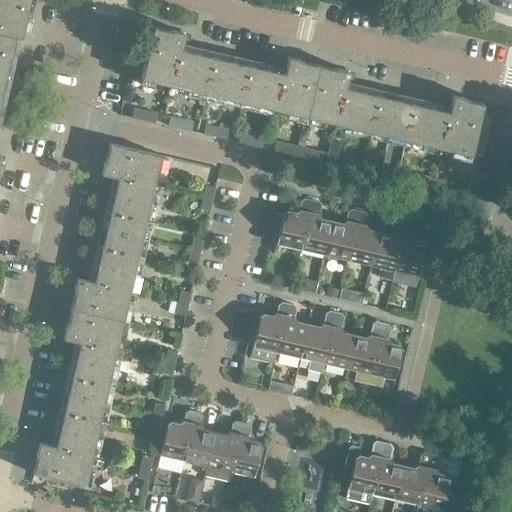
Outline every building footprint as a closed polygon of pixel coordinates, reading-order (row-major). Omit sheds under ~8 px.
[(0,0),(0,171),(2,161),(0,160),(0,97),(16,29),(22,31),(28,0),(0,0)] [(335,69),(317,65),(300,61),(300,59),(287,56),(283,73),(267,69),(180,49),(184,32),(171,29),(171,31),(152,26),(140,78),(482,158),(492,116),(480,113),(483,103),(464,99),(464,98),(451,95),(448,111),(345,87),(348,71),(335,68),(335,69)] [(143,120),(145,111),(133,108),(131,117),(143,120)] [(155,123),(157,113),(145,111),(143,120),(155,123)] [(179,128),(181,119),(169,116),(167,126),(179,128)] [(193,122),(181,119),(179,128),(191,131),(193,122)] [(214,136),(216,127),(204,125),(202,134),(214,136)] [(228,130),(216,127),(214,136),(226,139),(228,130)] [(249,145),(251,135),(240,133),(237,142),(249,145)] [(263,138),(251,135),(249,145),(261,147),(263,138)] [(331,139),(330,147),(339,149),(340,141),(331,139)] [(285,153),(287,144),(275,141),(273,150),(285,153)] [(84,485),(123,320),(161,155),(109,143),(105,162),(104,161),(101,174),(117,178),(93,281),(77,277),(74,290),(75,290),(67,326),(65,326),(62,339),(79,342),(55,445),(38,442),(35,455),(37,455),(33,473),(84,485)] [(296,156),(298,146),(287,144),(285,153),(296,156)] [(308,158),(310,149),(298,146),(296,156),(308,158)] [(337,157),(339,149),(330,147),(328,153),(328,155),(337,157)] [(320,161),(322,152),(310,149),(308,158),(320,161)] [(326,162),(335,165),(337,157),(328,155),(326,162)] [(361,171),(363,161),(351,159),(349,168),(361,171)] [(375,164),(363,161),(361,171),(373,173),(375,164)] [(396,179),(398,170),(386,167),(384,176),(396,179)] [(410,172),(398,170),(396,179),(408,182),(410,172)] [(431,187),(433,178),(422,175),(419,184),(431,187)] [(445,181),(433,178),(431,187),(443,190),(445,181)] [(473,197),(473,196),(476,184),(462,180),(459,193),(473,197)] [(215,187),(206,185),(203,197),(212,199),(215,187)] [(210,211),(212,199),(203,197),(200,208),(210,211)] [(300,249),(311,200),(306,199),(301,201),(299,210),(295,212),(287,210),(283,213),(276,243),(300,249)] [(323,254),(331,220),(320,218),(317,214),(319,205),(317,201),(311,200),(300,249),(323,254)] [(347,260),(358,211),(352,209),(348,212),(346,220),(342,223),(331,220),(323,254),(347,260)] [(370,265),(378,231),(367,229),(364,225),(366,216),(364,212),(358,211),(347,260),(370,265)] [(391,280),(405,219),(400,218),(395,220),(393,231),(389,234),(378,231),(370,265),(380,268),(377,277),(391,280)] [(411,220),(405,219),(391,280),(391,281),(415,287),(425,246),(422,242),(414,240),(411,235),(413,225),(411,220)] [(203,240),(194,237),(191,249),(200,251),(203,240)] [(197,263),(200,251),(191,249),(188,261),(197,263)] [(303,279),(300,289),(314,292),(316,282),(303,279)] [(326,287),(324,295),(337,297),(339,290),(326,287)] [(191,292),(190,292),(181,290),(179,302),(188,304),(191,292)] [(185,316),(188,304),(179,302),(176,314),(185,316)] [(276,352),(287,303),(282,302),(278,304),(276,313),(272,315),(263,313),(259,316),(249,357),(273,363),(276,352)] [(299,358),(307,324),(296,321),(294,317),(296,308),(293,304),(287,303),(276,352),(299,358)] [(323,363),(335,311),(329,310),(325,313),(323,324),(318,326),(307,324),(299,358),(309,360),(307,369),(321,372),(323,363)] [(346,368),(354,334),(343,332),(340,328),(343,317),(340,313),(335,311),(323,363),(346,368)] [(367,383),(381,322),(376,321),(371,325),(369,335),(365,337),(354,334),(346,368),(356,371),(354,380),(367,383)] [(387,324),(381,322),(367,383),(381,386),(383,377),(393,379),(401,349),(398,345),(390,343),(387,339),(390,328),(387,324)] [(177,352),(168,350),(165,361),(174,363),(177,352)] [(171,375),(174,363),(165,361),(162,373),(171,375)] [(284,384),(282,394),(290,396),(292,386),(284,384)] [(165,404),(164,404),(155,402),(153,414),(162,416),(165,404)] [(183,460),(195,411),(189,410),(185,412),(183,421),(179,423),(170,421),(166,424),(159,455),(183,460)] [(206,466),(214,432),(203,429),(201,425),(203,416),(200,412),(195,411),(183,460),(206,465),(206,466)] [(159,428),(162,416),(153,414),(150,425),(159,428)] [(230,471),(241,422),(236,420),(232,423),(230,432),(226,434),(214,432),(206,466),(206,465),(203,475),(228,481),(230,471)] [(247,423),(241,422),(230,471),(254,477),(261,446),(259,442),(250,440),(247,436),(249,427),(247,423)] [(371,493),(383,442),(377,441),(373,443),(371,454),(367,457),(359,455),(360,450),(359,447),(351,445),(348,447),(342,475),(343,476),(349,478),(345,498),(369,503),(371,493)] [(394,499),(402,465),(391,462),(389,458),(391,447),(389,443),(383,442),(371,493),(394,499)] [(415,511),(430,453),(424,451),(420,454),(417,465),(413,467),(402,465),(394,499),(415,504),(413,511),(415,511)] [(438,458),(435,454),(430,453),(415,511),(441,511),(442,509),(449,511),(453,494),(446,493),(449,479),(446,475),(438,473),(435,469),(438,458)] [(150,469),(152,457),(143,455),(141,466),(150,469)] [(147,480),(150,469),(141,466),(138,478),(147,480)] [(152,485),(150,493),(158,495),(160,487),(152,485)] [(188,487),(185,500),(197,503),(200,490),(188,487)] [(220,507),(222,499),(218,498),(212,500),(211,505),(220,507)]
